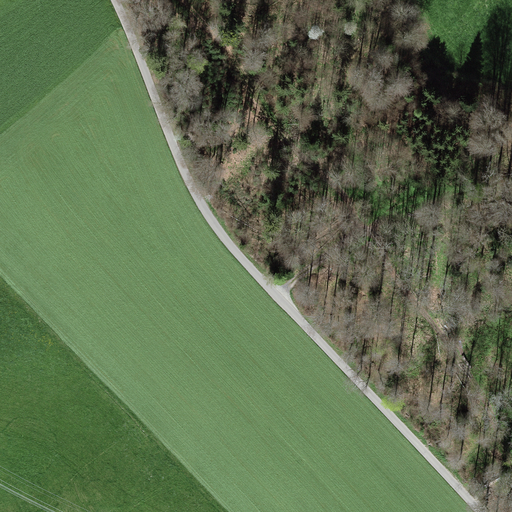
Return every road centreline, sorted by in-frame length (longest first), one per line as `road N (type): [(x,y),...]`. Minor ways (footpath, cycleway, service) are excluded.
road 1 (unclassified): [(112,0),(205,211),(477,511)]
road 2 (track): [(511,458),(491,409),(400,282),(375,226),(346,112),(360,0)]
